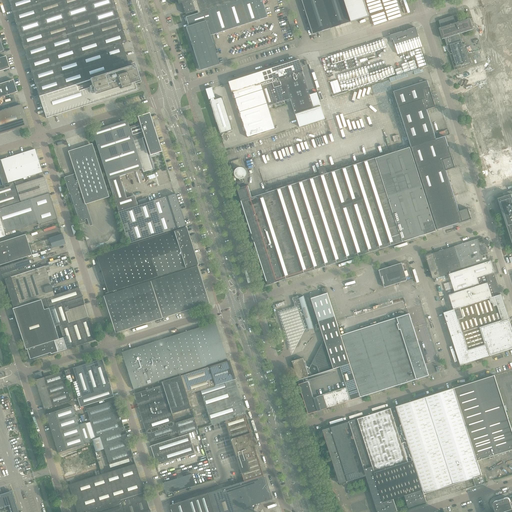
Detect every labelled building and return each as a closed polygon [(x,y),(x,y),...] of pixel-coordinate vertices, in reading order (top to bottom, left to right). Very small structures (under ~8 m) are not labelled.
[(130,68),(129,64),(125,52),(122,44),(127,42),(113,0),(8,0),(46,118),(137,90),(134,81),(137,80),(133,67),(130,68)] [(177,0),(178,1),(178,2),(179,4),(182,3),(186,15),(191,13),(197,11),(198,13),(239,0),(177,0)] [(261,0),(239,0),(198,13),(186,17),(189,26),(186,27),(200,70),(219,64),(215,50),(216,50),(214,44),(213,45),(210,36),(268,17),(261,0)] [(302,0),(313,34),(352,22),(344,0),(302,0)] [(364,0),(344,0),(352,22),(369,17),(364,0)] [(445,39),(455,70),(472,65),(465,44),(463,44),(459,34),(474,30),(470,19),(460,22),(460,20),(455,21),(453,16),(439,20),(441,28),(439,28),(442,39),(445,39)] [(394,40),(398,54),(422,47),(416,28),(389,36),(391,41),(394,40)] [(0,57),(0,69),(3,69),(3,70),(9,68),(5,56),(0,57)] [(253,75),(230,82),(232,90),(233,93),(233,92),(248,138),(276,129),(275,126),(268,106),(291,99),(298,121),(298,122),(299,122),(316,116),(317,116),(317,115),(315,111),(316,111),(313,102),(312,97),(311,96),(304,77),(302,70),(303,70),(302,67),(302,68),(300,63),(299,60),(281,66),(280,66),(280,67),(276,68),(276,67),(276,68),(258,73),(257,73),(257,74),(254,75),(253,74),(253,75)] [(458,74),(473,129),(488,185),(507,180),(507,177),(511,175),(511,161),(486,66),(458,74)] [(0,85),(0,97),(17,92),(13,80),(7,82),(7,83),(0,85)] [(427,81),(394,92),(411,147),(436,139),(427,110),(436,107),(427,81)] [(219,129),(221,134),(233,130),(223,97),(216,99),(212,88),(207,90),(210,100),(211,99),(211,101),(210,101),(212,106),(211,106),(218,129),(219,129)] [(0,111),(0,134),(27,126),(21,105),(0,111)] [(127,120),(92,131),(118,212),(137,205),(134,196),(126,198),(119,176),(150,166),(141,139),(144,138),(150,155),(161,152),(149,113),(138,117),(139,120),(132,123),(131,120),(127,121),(127,120)] [(453,161),(451,154),(450,152),(445,136),(436,139),(411,147),(437,230),(459,223),(472,219),(470,215),(468,208),(459,211),(446,171),(455,168),(453,161)] [(85,220),(87,219),(88,220),(89,219),(89,218),(88,218),(84,203),(86,203),(107,196),(91,146),(70,153),(76,174),(75,174),(65,177),(80,224),(86,222),(85,220)] [(248,186),(243,187),(241,181),(237,182),(239,189),(237,189),(241,201),(252,234),(251,234),(252,235),(253,235),(254,237),(253,237),(253,238),(253,239),(254,239),(255,239),(255,241),(254,241),(254,242),(267,281),(267,282),(268,284),(268,285),(279,281),(437,231),(410,147),(391,154),(390,151),(326,171),(325,170),(324,168),(323,168),(321,168),(320,169),(320,171),(320,173),(266,190),(267,193),(252,198),(248,186)] [(0,160),(0,178),(2,185),(42,172),(35,149),(0,160)] [(235,173),(235,174),(235,175),(235,176),(236,177),(237,178),(238,178),(239,179),(240,179),(241,179),(242,179),(243,179),(244,178),(245,177),(246,176),(246,175),(246,174),(247,174),(247,173),(246,172),(246,171),(245,170),(245,169),(244,168),(243,168),(241,168),(241,167),(240,167),(239,168),(238,168),(237,169),(236,169),(236,170),(235,171),(235,173)] [(49,193),(44,177),(16,186),(21,202),(49,193)] [(0,208),(20,203),(13,182),(4,185),(0,186),(0,208)] [(0,237),(5,236),(5,234),(38,223),(38,225),(57,219),(49,193),(0,208),(0,237)] [(118,212),(128,244),(185,226),(175,194),(167,196),(118,212)] [(502,197),(498,198),(500,205),(501,207),(501,209),(502,211),(511,242),(511,196),(511,194),(508,195),(506,196),(504,197),(502,197)] [(173,231),(185,268),(197,264),(186,227),(173,231)] [(185,268),(173,231),(97,255),(97,257),(98,257),(101,266),(107,265),(111,279),(106,281),(109,291),(108,291),(109,293),(185,268)] [(49,238),(52,248),(65,244),(62,234),(49,238)] [(0,242),(0,265),(32,255),(25,235),(0,242)] [(454,247),(462,270),(490,261),(483,237),(454,247)] [(462,270),(454,247),(426,256),(433,279),(449,274),(462,270)] [(0,267),(0,270),(1,274),(30,265),(28,259),(23,260),(23,258),(8,263),(9,265),(0,267)] [(462,270),(449,274),(455,293),(449,295),(454,310),(444,313),(460,365),(489,356),(511,348),(511,329),(509,318),(501,295),(494,272),(493,268),(491,261),(490,261),(462,270)] [(384,286),(407,281),(403,263),(380,269),(384,286)] [(46,298),(54,295),(53,292),(53,291),(53,290),(45,268),(45,266),(4,279),(4,280),(12,303),(12,304),(14,308),(13,308),(41,300),(46,298)] [(115,333),(122,331),(191,309),(209,303),(197,266),(103,296),(115,333)] [(79,288),(54,295),(46,298),(49,308),(63,303),(82,297),(79,288)] [(292,361),(298,380),(309,377),(334,369),(350,364),(341,336),(335,316),(328,293),(323,294),(311,298),(325,341),(324,341),(323,341),(318,353),(317,352),(315,356),(316,356),(309,370),(309,373),(308,373),(303,358),(292,361)] [(299,299),(298,297),(298,296),(297,297),(293,298),(293,299),(295,306),(294,307),(298,318),(301,320),(303,325),(304,326),(305,326),(305,327),(306,326),(307,326),(308,329),(311,329),(314,328),(304,297),(301,298),(299,299)] [(82,297),(63,303),(66,312),(85,306),(82,297)] [(59,339),(55,327),(49,308),(46,298),(41,300),(45,314),(50,328),(57,352),(66,349),(63,338),(59,339)] [(57,352),(50,328),(45,314),(41,300),(13,308),(12,309),(25,350),(27,349),(30,359),(50,353),(51,354),(57,352)] [(63,338),(66,349),(76,346),(69,322),(66,312),(63,303),(49,308),(55,327),(59,326),(63,338)] [(66,312),(69,322),(88,316),(85,306),(66,312)] [(298,318),(294,307),(277,312),(292,356),(304,331),(303,325),(301,320),(298,318)] [(341,336),(350,364),(361,397),(417,379),(429,375),(427,369),(409,314),(341,336)] [(69,322),(76,346),(95,340),(88,316),(69,322)] [(121,352),(133,390),(203,367),(227,360),(215,323),(121,352)] [(77,398),(80,407),(114,397),(111,388),(111,387),(110,387),(102,359),(73,368),(77,381),(73,383),(78,398),(77,398)] [(224,383),(234,380),(228,360),(180,376),(187,395),(224,383)] [(361,397),(350,364),(334,369),(309,377),(298,380),(300,384),(309,413),(361,397)] [(35,380),(44,409),(71,401),(61,372),(35,380)] [(511,429),(494,374),(322,429),(339,484),(366,476),(377,511),(390,511),(396,510),(392,498),(422,489),(423,493),(482,475),(477,460),(511,449),(511,429)] [(143,423),(172,414),(191,408),(180,376),(161,382),(162,385),(134,394),(143,423)] [(234,380),(224,383),(226,388),(202,396),(211,425),(224,421),(243,414),(245,414),(234,380)] [(109,465),(133,458),(133,456),(127,438),(126,435),(124,429),(122,423),(121,419),(120,416),(116,405),(115,400),(86,409),(90,420),(95,438),(100,437),(104,449),(109,465)] [(91,440),(85,423),(78,425),(72,406),(46,414),(58,453),(91,442),(90,440),(91,440)] [(143,423),(146,433),(175,424),(175,423),(172,414),(143,423)] [(253,436),(252,436),(250,433),(243,414),(224,421),(244,482),(263,475),(253,445),(257,444),(254,438),(253,436)] [(175,424),(146,433),(149,442),(178,433),(179,436),(198,430),(194,417),(175,423),(175,424)] [(85,423),(91,440),(92,440),(95,438),(90,420),(85,422),(86,423),(85,423)] [(150,446),(157,466),(195,453),(188,434),(150,446)] [(95,438),(92,440),(95,452),(104,449),(100,437),(95,438)] [(92,444),(59,455),(68,485),(101,474),(102,474),(92,444)] [(81,511),(120,500),(144,492),(135,464),(102,474),(101,474),(68,485),(76,511),(81,511)] [(162,483),(166,495),(195,486),(191,474),(162,483)] [(263,475),(244,482),(169,505),(171,511),(254,511),(252,505),(265,501),(265,502),(266,502),(266,501),(271,500),(268,491),(264,478),(263,475)] [(0,511),(18,511),(15,503),(11,491),(2,494),(1,493),(0,489),(0,511)] [(511,511),(511,499),(510,500),(510,499),(509,498),(508,498),(507,498),(506,498),(495,501),(494,502),(494,503),(493,503),(493,504),(493,505),(495,511),(511,511)]
